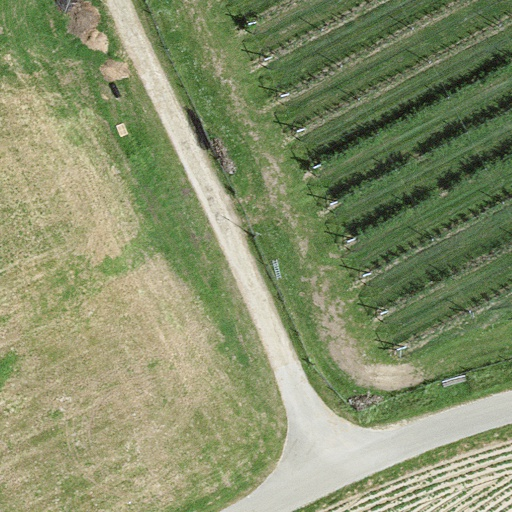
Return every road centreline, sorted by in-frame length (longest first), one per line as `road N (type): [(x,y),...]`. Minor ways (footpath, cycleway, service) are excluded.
road 1 (track): [(329,471),(121,0)]
road 2 (unclassified): [(511,406),(329,471),(252,511)]
